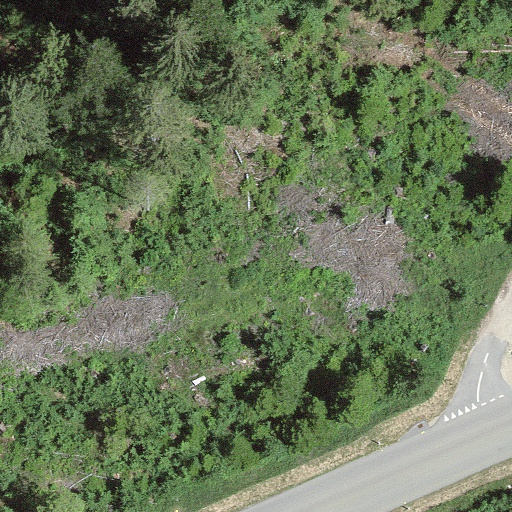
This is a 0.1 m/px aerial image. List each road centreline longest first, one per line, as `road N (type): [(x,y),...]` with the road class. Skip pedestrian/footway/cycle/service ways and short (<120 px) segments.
road 1 (secondary): [(308,511),(511,423)]
road 2 (track): [(489,433),(479,381),(511,311)]
